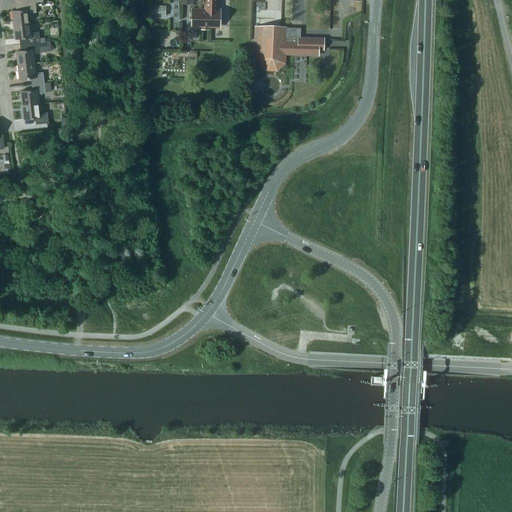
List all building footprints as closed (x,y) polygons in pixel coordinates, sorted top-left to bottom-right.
[(193,8),(193,26),(220,26),(220,8),(219,8),(219,0),(203,0),(203,8),(193,8)] [(37,12),(36,2),(16,4),(16,10),(11,11),(13,25),(31,23),(30,13),(37,12)] [(155,17),(168,16),(168,4),(155,4),(155,17)] [(40,42),(39,32),(32,32),(31,23),(13,25),(15,39),(19,38),(20,44),(40,42)] [(285,54),(318,55),(319,49),(324,50),(324,39),(300,39),(300,29),(286,29),(286,28),(256,27),(255,58),(267,70),(277,71),(285,63),(285,54)] [(35,63),(34,54),(52,52),(51,45),(50,41),(40,42),(20,44),(20,50),(16,51),(17,65),(35,63)] [(31,77),(32,84),(44,83),(43,72),(36,72),(35,63),(17,65),(19,79),(31,77)] [(44,83),(32,84),(32,90),(20,91),(22,105),(39,103),(38,94),(46,93),(45,91),(44,83)] [(40,113),(39,103),(22,105),(24,119),(36,118),(36,124),(48,123),(47,112),(40,113)]
